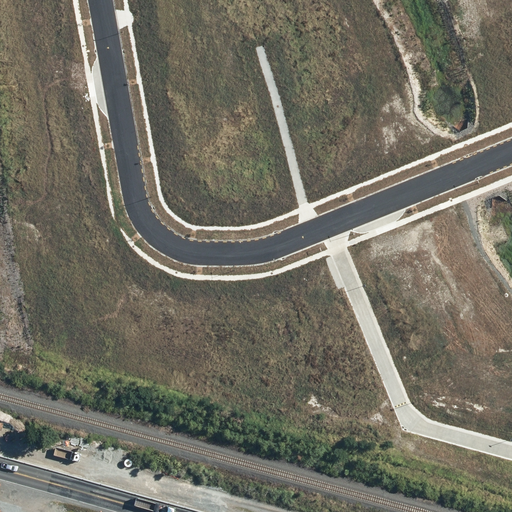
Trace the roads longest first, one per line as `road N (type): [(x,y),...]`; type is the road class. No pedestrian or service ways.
road 1 (residential): [(101,0),(145,223),(173,245),(244,257),(332,222)]
road 2 (residential): [(332,222),(405,410),(418,425),(511,451)]
road 3 (primary): [(190,511),(0,457)]
road 4 (residential): [(332,222),(511,152)]
